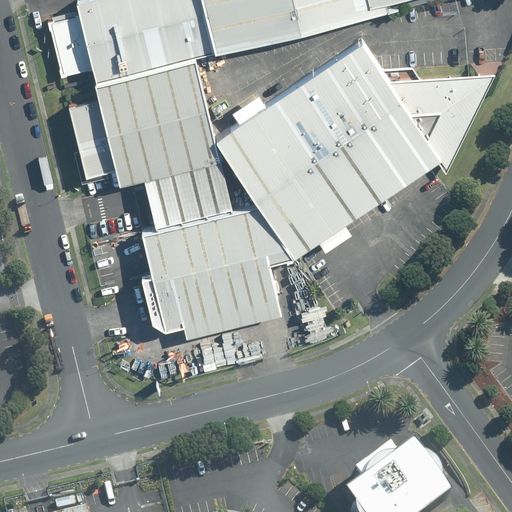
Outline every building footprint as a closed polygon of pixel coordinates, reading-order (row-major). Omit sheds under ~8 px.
[(220,48),(209,0),(79,0),(81,9),(49,16),(63,74),(95,66),(99,78),(197,53),(220,48)] [(209,0),(220,48),(409,0),(209,0)] [(364,40),(217,135),(261,200),(298,253),(440,159),(450,173),(496,75),(392,82),(364,40)] [(197,53),(99,78),(122,180),(149,173),(222,155),(217,135),(197,53)] [(236,205),(222,155),(149,173),(161,224),(236,205)] [(298,253),(261,200),(146,229),(172,337),(285,308),(274,259),(298,253)] [(366,480),(347,493),(356,505),(351,510),(352,511),(426,511),(451,494),(442,482),(442,474),(437,465),(431,459),(425,458),(415,444),(395,459),(390,452),(361,473),(366,480)]
